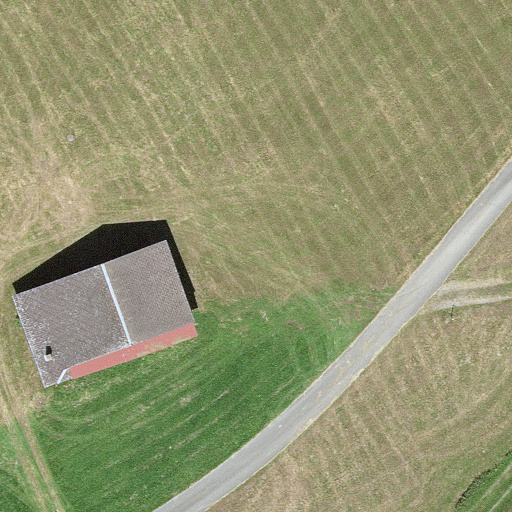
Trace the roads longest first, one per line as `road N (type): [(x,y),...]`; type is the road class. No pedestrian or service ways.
road 1 (track): [(181,511),(235,475),(400,314)]
road 2 (track): [(400,314),(511,177)]
